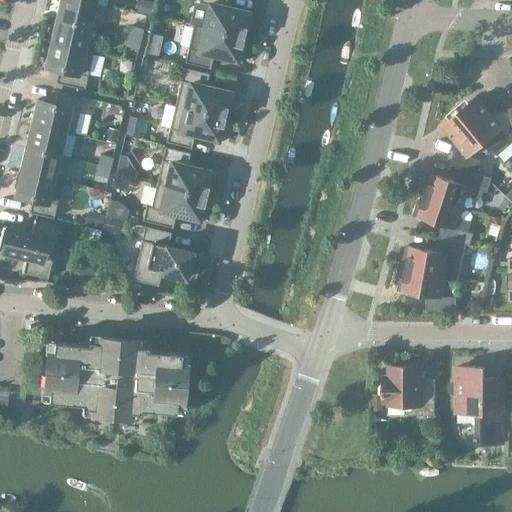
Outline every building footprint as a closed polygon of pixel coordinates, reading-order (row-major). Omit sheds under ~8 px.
[(88,27),(94,3),(80,0),(58,0),(54,19),(88,27)] [(224,7),(225,0),(198,0),(198,3),(208,5),(202,27),(241,37),(243,29),(248,31),(252,14),(224,7)] [(54,19),(49,42),(92,52),(92,51),(83,49),(88,27),(54,19)] [(142,28),(130,26),(127,36),(140,39),(142,28)] [(240,44),(241,37),(202,27),(197,50),(188,48),(184,62),(209,68),(212,55),(241,62),(245,45),(240,44)] [(138,49),(140,39),(127,36),(125,46),(138,49)] [(92,52),(49,42),(43,66),(57,70),(54,82),(83,89),(92,52)] [(183,68),(174,105),(223,116),(224,109),(229,110),(233,93),(205,86),(208,73),(183,68)] [(82,97),(56,91),(53,104),(35,100),(29,124),(73,134),(82,97)] [(511,141),(511,121),(509,112),(492,117),(475,97),(468,103),(466,102),(456,108),(456,107),(455,108),(484,142),(496,156),(511,143),(511,142),(511,141)] [(144,99),(143,126),(166,127),(167,100),(144,99)] [(174,105),(165,142),(190,148),(193,135),(222,142),(226,125),(221,123),(223,116),(174,105)] [(468,155),(484,142),(455,108),(455,109),(448,118),(449,119),(441,126),(458,146),(452,165),(463,169),(475,173),(479,160),(468,155)] [(73,135),(73,134),(29,124),(24,147),(67,158),(68,157),(58,155),(63,133),(73,135)] [(24,147),(18,171),(62,181),(67,158),(24,147)] [(164,147),(155,184),(204,196),(206,188),(211,190),(215,173),(186,166),(189,153),(164,147)] [(99,155),(97,165),(110,168),(112,158),(99,155)] [(74,159),(73,169),(91,171),(92,161),(74,159)] [(107,178),(110,168),(97,165),(95,175),(107,178)] [(427,184),(424,195),(462,207),(466,196),(480,197),(482,190),(486,192),(490,178),(475,173),(463,169),(459,182),(427,172),(424,183),(427,184)] [(18,171),(13,195),(31,199),(28,212),(53,218),(56,204),(47,202),(52,180),(62,182),(62,181),(18,171)] [(150,207),(145,206),(142,221),(172,227),(175,215),(203,221),(207,204),(202,203),(204,196),(155,184),(150,207)] [(455,228),(462,207),(424,195),(420,206),(417,204),(413,215),(445,225),(440,238),(465,244),(469,245),(473,233),(455,228)] [(59,225),(33,219),(30,233),(2,226),(0,233),(0,252),(24,258),(21,272),(47,278),(59,225)] [(184,277),(185,275),(193,277),(196,264),(188,263),(190,252),(167,246),(170,233),(144,226),(132,280),(157,286),(161,272),(184,277)] [(407,257),(405,268),(444,275),(448,254),(463,256),(465,244),(440,238),(438,252),(406,246),(404,256),(407,257)] [(430,295),(427,310),(455,310),(455,297),(440,297),(444,275),(405,268),(403,279),(400,279),(398,289),(430,295)] [(0,367),(22,368),(23,308),(0,307),(0,367)] [(182,401),(185,366),(179,365),(181,353),(146,350),(147,347),(135,346),(135,340),(100,337),(99,343),(87,342),(87,345),(53,342),(51,354),(46,353),(43,388),(48,389),(47,401),(81,404),(81,407),(93,408),(93,414),(128,417),(129,412),(141,413),(141,410),(175,413),(176,401),(182,401)] [(382,403),(387,403),(387,405),(404,405),(404,415),(434,415),(434,379),(421,379),(421,366),(387,366),(387,376),(382,376),(382,403)] [(451,382),(449,385),(448,387),(448,390),(449,392),(451,394),(453,396),(456,396),(456,412),(475,412),(475,436),(481,436),(481,443),(503,443),(503,378),(483,378),(483,367),(456,366),(456,381),(454,381),(451,382)]
